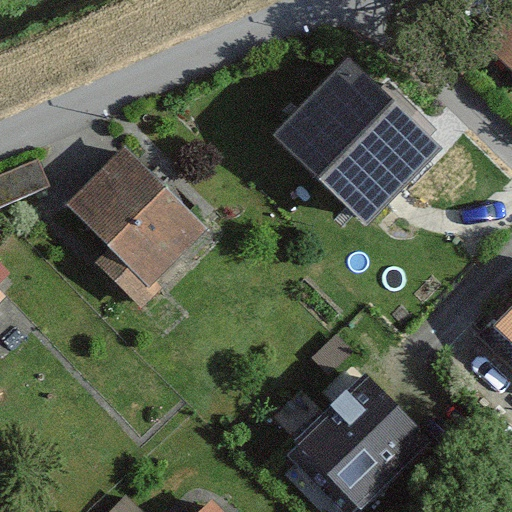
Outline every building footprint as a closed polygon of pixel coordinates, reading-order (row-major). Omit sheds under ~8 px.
[(511,15),(484,45),(511,71),(511,15)] [(433,154),(342,66),(277,133),(368,221),(433,154)] [(199,233),(119,152),(66,205),(110,250),(96,264),(139,307),(159,287),(151,280),(199,233)] [(511,300),(488,326),(480,318),(461,337),(508,381),(511,377),(511,300)] [(363,377),(296,443),(362,510),(429,443),(363,377)] [(511,511),(511,455),(502,445),(471,476),(508,511),(511,511)] [(145,511),(149,507),(128,489),(109,511),(145,511)]
